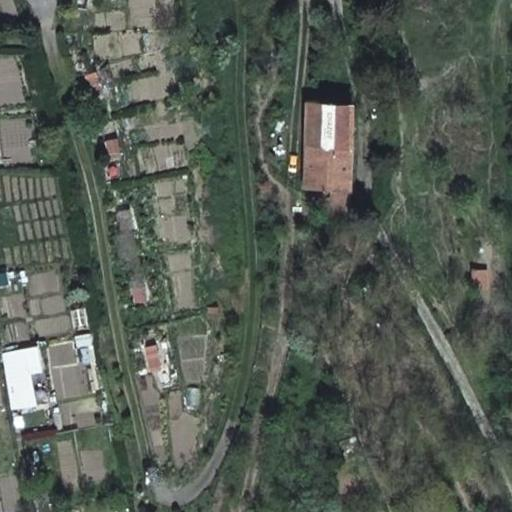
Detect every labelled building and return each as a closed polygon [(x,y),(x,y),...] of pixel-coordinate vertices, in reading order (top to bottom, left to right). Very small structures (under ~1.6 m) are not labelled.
[(314,55),(307,103),(345,105),(334,56),(314,55)] [(100,97),(96,80),(86,83),(91,100),(100,97)] [(307,103),(305,190),(319,191),(349,193),(352,105),(345,105),(307,103)] [(106,143),(109,161),(118,159),(116,142),(106,143)] [(319,191),(319,215),(349,218),(349,193),(319,191)] [(131,231),(128,214),(118,215),(121,233),(131,231)] [(132,289),(136,306),(146,303),(142,286),(132,289)] [(34,350),(5,356),(14,407),(32,403),(27,373),(37,369),(34,350)] [(147,353),(149,371),(159,370),(157,352),(147,353)]
